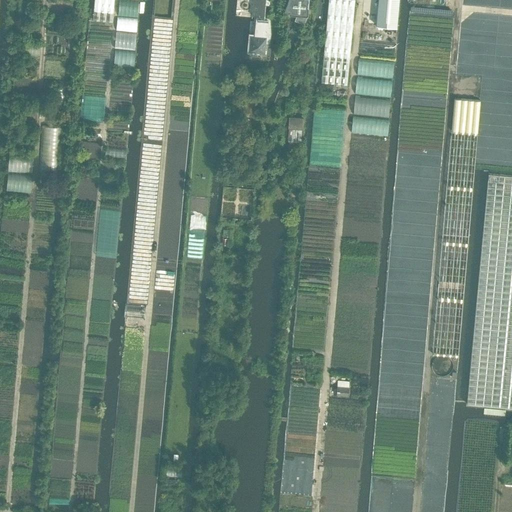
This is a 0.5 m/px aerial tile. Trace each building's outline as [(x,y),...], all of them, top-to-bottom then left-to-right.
[(95,0),(94,20),(112,22),(114,0),(95,0)] [(253,0),(252,15),(255,16),(253,35),(249,35),(248,52),(265,53),(265,43),(268,43),(269,34),(270,34),(270,17),(268,17),(269,0),(253,0)] [(287,0),(284,9),(288,10),(288,12),(296,13),(302,16),(303,13),(307,14),(308,0),(287,0)] [(328,0),(322,81),(347,84),(352,21),(354,5),(354,0),(328,0)] [(378,0),(376,25),(396,27),(398,2),(398,0),(378,0)] [(246,95),(244,112),(251,113),(253,96),(246,95)] [(456,355),(479,100),(453,98),(430,353),(456,355)] [(289,117),(289,127),(302,128),(303,118),(289,117)] [(289,128),(288,140),(301,141),(301,129),(289,128)] [(511,175),(489,174),(467,403),(511,407),(511,175)] [(311,354),(309,371),(318,372),(319,364),(322,364),(323,355),(311,354)] [(348,387),(337,386),(336,394),(348,395),(348,387)]
